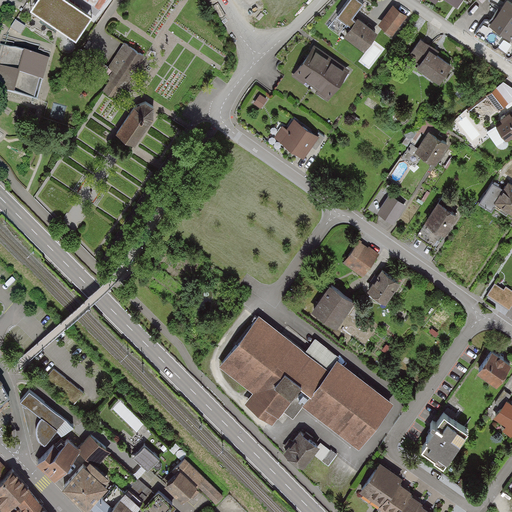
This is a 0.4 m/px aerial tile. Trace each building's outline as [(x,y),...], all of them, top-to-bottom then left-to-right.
[(92,18),(65,0),(37,0),(31,10),(39,16),(77,41),(92,18)] [(85,0),(100,10),(106,0),(85,0)] [(362,0),(347,0),(337,14),(350,23),(343,33),(365,49),(379,30),(357,14),(355,16),(353,14),(362,0)] [(511,0),(505,0),(490,22),(508,34),(506,37),(511,40),(511,0)] [(407,14),(394,4),(380,22),(393,32),(407,14)] [(16,19),(11,27),(21,33),(26,26),(16,19)] [(421,37),(411,52),(421,59),(416,66),(440,82),(453,63),(438,52),(439,49),(421,37)] [(146,56),(124,43),(108,67),(113,71),(108,79),(110,80),(103,90),(114,97),(120,88),(124,90),(146,56)] [(349,68),(315,44),(293,75),(303,83),(306,80),(318,89),(316,91),(327,99),(349,68)] [(50,59),(2,46),(0,53),(0,88),(38,99),(50,59)] [(511,98),(511,85),(504,80),(487,93),(499,108),(511,98)] [(261,93),(254,102),(261,107),(267,97),(261,93)] [(117,132),(136,145),(153,118),(154,107),(146,101),(134,107),(117,132)] [(511,109),(496,120),(498,123),(487,131),(498,145),(500,147),(502,148),(505,147),(507,146),(508,144),(509,141),(508,138),(511,135),(511,109)] [(275,135),(304,155),(312,144),(317,147),(325,135),(319,131),(317,133),(295,117),(288,127),(283,124),(275,135)] [(447,142),(427,129),(415,147),(435,160),(447,142)] [(511,182),(508,180),(504,187),(492,180),(478,202),(491,210),(494,205),(506,212),(508,210),(511,212),(511,182)] [(407,204),(389,192),(378,210),(395,222),(407,204)] [(458,214),(438,201),(425,220),(445,233),(458,214)] [(377,253),(358,238),(343,258),(362,273),(377,253)] [(400,281),(384,270),(371,290),(386,300),(400,281)] [(511,306),(511,290),(498,280),(488,293),(511,309),(511,306)] [(354,299),(330,283),(313,309),(337,325),(354,299)] [(306,351),(260,315),(220,366),(255,393),(248,403),(272,421),(301,384),(311,392),(303,402),(360,445),(395,400),(315,339),(306,351)] [(508,361),(487,346),(472,368),(493,382),(508,361)] [(84,389),(54,367),(46,379),(75,401),(84,389)] [(0,411),(9,401),(2,388),(3,387),(0,382),(0,411)] [(74,424),(30,389),(22,400),(42,416),(39,419),(38,422),(38,425),(37,429),(37,432),(38,435),(39,437),(40,440),(45,444),(57,429),(62,433),(74,424)] [(511,435),(511,402),(506,398),(494,415),(504,421),(500,427),(511,435)] [(469,427),(445,410),(427,436),(428,437),(422,446),(436,455),(435,457),(444,463),(469,427)] [(319,442),(303,430),(286,452),(304,466),(314,454),(329,465),(338,452),(331,447),(330,448),(321,440),(319,442)] [(112,450),(90,431),(78,445),(81,447),(79,450),(91,459),(98,466),(109,453),(112,450)] [(37,461),(55,477),(79,450),(81,447),(78,445),(68,436),(61,443),(57,440),(37,461)] [(144,444),(134,456),(148,468),(158,456),(144,444)] [(129,487),(138,478),(109,453),(98,466),(110,477),(109,478),(125,492),(129,487)] [(178,463),(182,468),(165,485),(182,501),(190,493),(193,496),(200,489),(216,505),(225,495),(185,456),(178,463)] [(83,462),(63,485),(88,507),(91,504),(109,484),(106,482),(109,478),(110,477),(98,466),(91,459),(86,465),(83,462)] [(396,470),(379,460),(358,491),(375,501),(394,473),(396,470)] [(31,487),(13,467),(0,478),(0,510),(1,511),(3,511),(17,500),(31,487)] [(408,483),(394,473),(375,501),(374,503),(386,511),(388,511),(405,486),(408,483)] [(138,478),(129,487),(144,500),(136,508),(138,510),(140,511),(169,511),(176,504),(159,489),(154,494),(152,492),(153,490),(138,477),(138,478)] [(109,484),(91,504),(98,511),(107,511),(125,492),(109,478),(106,482),(109,484)] [(419,495),(405,486),(388,511),(408,511),(417,499),(419,495)] [(44,503),(31,487),(17,500),(23,506),(19,509),(21,511),(33,511),(43,504),(44,503)] [(129,487),(125,492),(107,511),(136,511),(138,510),(136,508),(144,500),(129,487)] [(428,511),(431,508),(417,499),(408,511),(428,511)]
